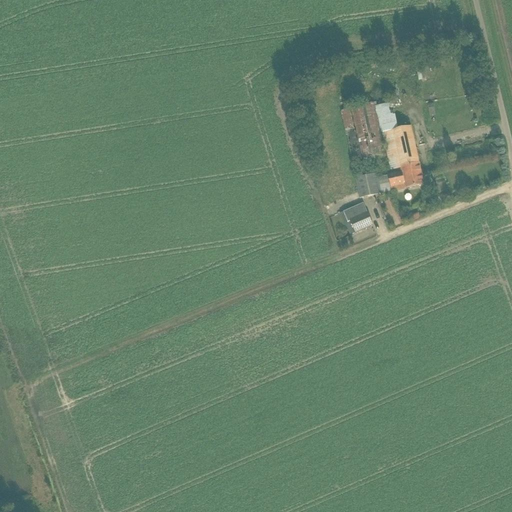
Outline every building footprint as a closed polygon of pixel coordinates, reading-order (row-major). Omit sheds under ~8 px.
[(420,69),(423,80),(429,79),(426,67),(420,69)] [(411,127),(401,129),(383,133),(376,103),(342,112),(352,164),(387,155),(391,171),(401,169),(402,173),(388,175),(389,182),(422,175),(411,127)] [(376,174),(369,175),(373,196),(381,195),(376,174)] [(373,196),(369,175),(355,178),(359,199),(373,196)] [(424,185),(422,175),(389,182),(392,192),(424,185)] [(363,204),(352,208),(343,212),(348,222),(350,221),(352,225),(347,228),(350,235),(373,225),(363,204)]
